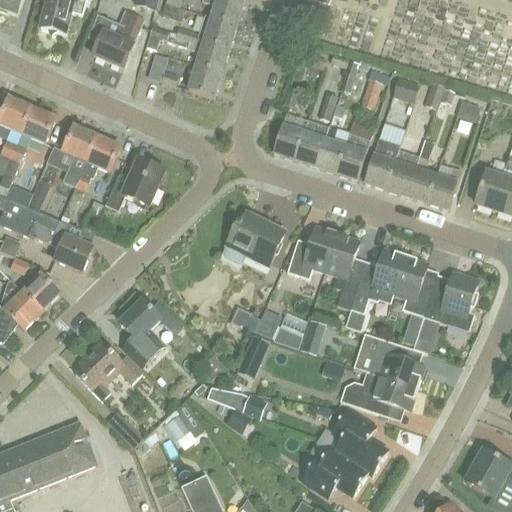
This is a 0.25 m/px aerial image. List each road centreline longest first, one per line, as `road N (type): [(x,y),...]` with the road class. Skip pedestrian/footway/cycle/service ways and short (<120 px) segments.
road 1 (residential): [(0,393),(199,200),(205,165),(176,137),(0,61)]
road 2 (unclassified): [(511,258),(263,176),(250,164),(245,129),(285,0)]
road 3 (residential): [(410,511),(511,320)]
